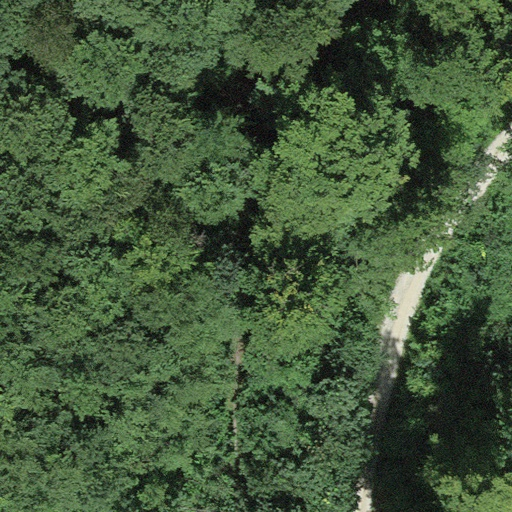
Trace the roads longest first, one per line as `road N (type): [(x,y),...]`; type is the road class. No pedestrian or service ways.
road 1 (track): [(381,0),(266,94),(237,165),(232,250),(242,511)]
road 2 (track): [(511,147),(475,186),(411,283),(367,430),(357,511)]
